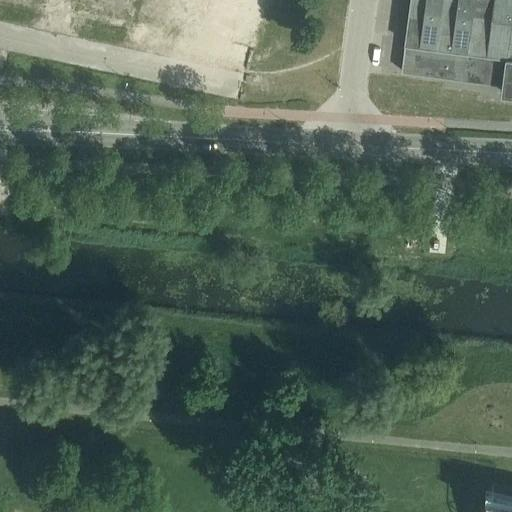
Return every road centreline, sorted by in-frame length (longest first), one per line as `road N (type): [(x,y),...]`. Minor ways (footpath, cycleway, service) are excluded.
road 1 (secondary): [(99,132),(346,147)]
road 2 (residential): [(238,86),(0,35)]
road 3 (secondary): [(346,147),(511,159)]
road 4 (unclassified): [(346,147),(364,0)]
